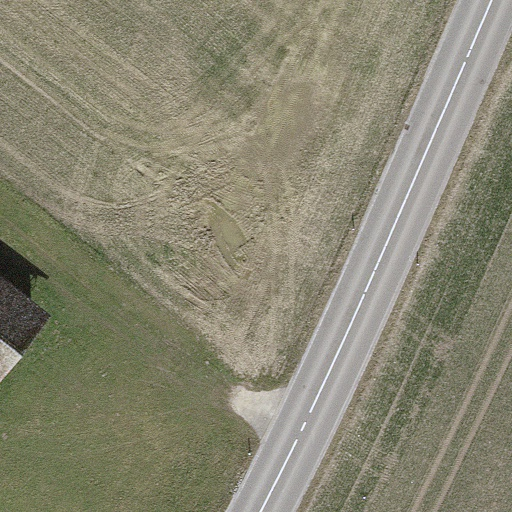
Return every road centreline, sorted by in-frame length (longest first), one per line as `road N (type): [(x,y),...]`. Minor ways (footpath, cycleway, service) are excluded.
road 1 (secondary): [(261,511),(496,0)]
road 2 (track): [(302,432),(70,310)]
